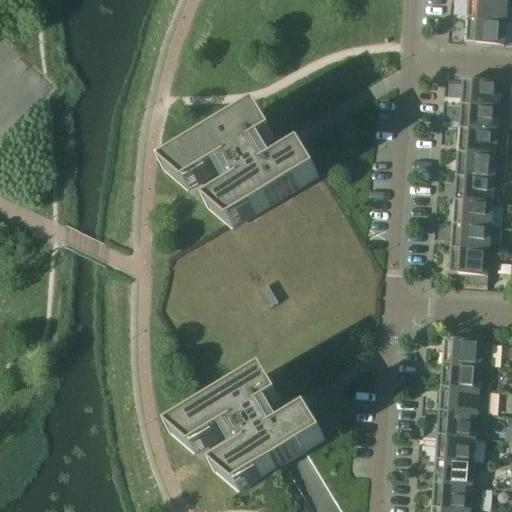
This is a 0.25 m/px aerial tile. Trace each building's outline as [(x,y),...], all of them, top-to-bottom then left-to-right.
[(511,1),(511,0),(503,0),(468,0),(467,22),(506,24),(508,2),(511,1)] [(504,49),(506,24),(467,22),(466,46),(504,49)] [(510,112),(511,87),(463,83),(461,108),(510,112)] [(509,113),(510,112),(461,108),(459,132),(508,136),(508,134),(498,134),(500,112),(509,113)] [(274,140),(273,138),(258,113),(162,171),(187,193),(217,175),(230,195),(206,209),(230,229),(232,231),(318,179),(319,178),(302,151),(275,167),(263,147),(274,140)] [(506,160),(508,136),(459,132),(458,156),(506,160)] [(506,161),(506,160),(458,156),(456,180),(504,184),(504,182),(495,182),(496,160),(506,161)] [(232,231),(230,229),(174,263),(162,314),(217,405),(264,376),(280,402),(295,394),(280,369),(372,313),(376,274),(318,179),(232,231)] [(503,208),(504,184),(456,180),(454,204),(503,208)] [(503,209),(503,208),(454,204),(452,228),(501,231),(501,230),(491,230),(493,208),(503,209)] [(499,255),(501,231),(452,228),(451,252),(499,255)] [(499,257),(499,255),(451,252),(449,277),(468,278),(467,288),(487,289),(490,256),(499,257)] [(443,367),(491,370),(493,345),(483,345),(484,335),(464,334),(463,343),(444,342),(443,367)] [(443,367),(441,391),(489,394),(491,370),(443,367)] [(325,442),(309,415),(282,431),(269,410),(281,403),(280,402),(264,376),(217,405),(169,434),(194,456),(223,438),(236,459),(213,473),(238,494),(325,442)] [(487,418),(489,394),(441,391),(439,415),(487,418)] [(486,442),(487,418),(439,415),(437,439),(486,442)] [(486,443),(486,442),(437,439),(436,463),(474,466),(476,443),(486,443)] [(473,489),(474,466),(436,463),(434,487),(482,491),(482,489),(473,489)] [(444,511),(480,511),(482,491),(434,487),(432,511),(444,511)]
